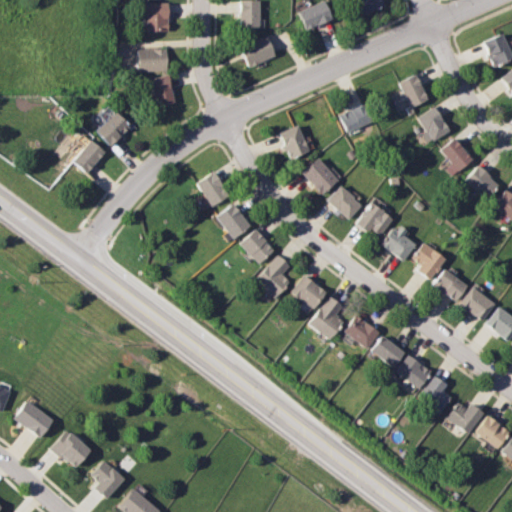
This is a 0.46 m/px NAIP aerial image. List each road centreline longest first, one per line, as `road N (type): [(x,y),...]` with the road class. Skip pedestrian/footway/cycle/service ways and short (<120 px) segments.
road 1 (primary): [(406,511),(0,204)]
road 2 (residential): [(71,258),(148,173),(225,118),(483,0)]
road 3 (residential): [(225,118),(260,179),(300,225),(511,390)]
road 4 (residential): [(511,146),(470,96),(437,22)]
road 5 (residential): [(225,118),(208,72),(205,0)]
